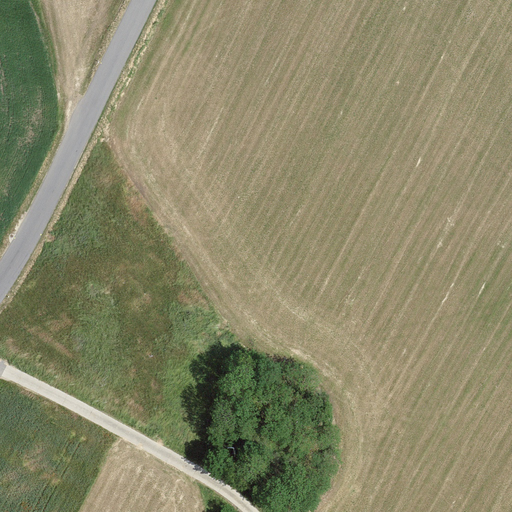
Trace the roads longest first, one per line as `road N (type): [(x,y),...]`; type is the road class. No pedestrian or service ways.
road 1 (tertiary): [(0,286),(145,0)]
road 2 (track): [(251,511),(177,462),(0,370)]
